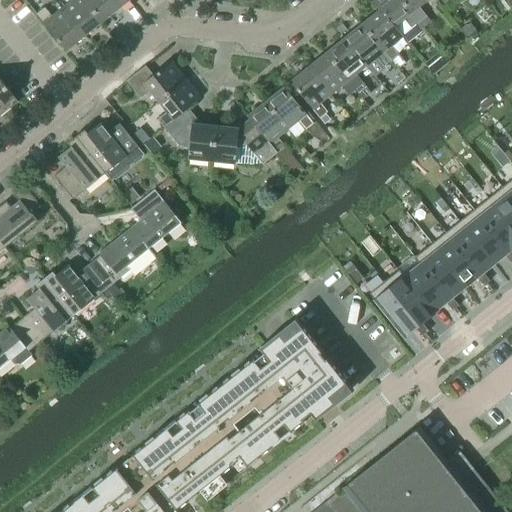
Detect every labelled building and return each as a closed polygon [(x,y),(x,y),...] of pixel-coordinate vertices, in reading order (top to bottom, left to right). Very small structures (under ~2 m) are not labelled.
[(61,10),(83,38),(101,24),(81,0),(70,0),(72,2),(61,10)] [(81,0),(101,24),(118,9),(110,0),(81,0)] [(110,0),(118,9),(130,0),(110,0)] [(401,36),(418,23),(399,0),(375,0),(372,3),(378,12),(379,11),(393,28),(394,27),(401,36)] [(399,0),(418,23),(425,17),(418,8),(427,0),(399,0)] [(83,38),(61,10),(51,19),(44,9),(36,16),(65,52),(83,38)] [(379,11),(378,12),(362,25),(391,62),(398,56),(391,47),(402,37),(401,36),(394,27),(393,28),(379,11)] [(385,70),(383,68),(391,62),(362,25),(344,40),(366,67),(375,78),(385,70)] [(366,67),(344,40),(326,54),(355,90),(363,85),(355,75),(366,67)] [(355,90),(326,54),(308,68),(330,95),(341,87),(348,96),(355,90)] [(157,102),(184,80),(170,63),(152,77),(145,68),(126,83),(140,100),(149,93),(157,102)] [(330,95),(308,68),(290,83),(319,120),(327,113),(320,104),(330,95)] [(181,112),(182,114),(200,99),(184,80),(157,102),(166,113),(157,121),(162,127),(181,112)] [(0,116),(0,117),(17,103),(0,81),(0,116)] [(265,103),(287,130),(298,122),(305,131),(313,124),(284,88),(265,103)] [(287,130),(265,103),(247,118),(249,121),(276,154),(284,148),(277,139),(287,130)] [(211,162),(214,128),(191,125),(182,114),(181,112),(162,127),(178,147),(189,148),(187,160),(211,162)] [(238,130),(214,128),(211,162),(235,165),(235,164),(260,166),(262,164),(263,165),(265,163),(276,154),(249,121),(238,130)] [(128,136),(119,124),(106,135),(99,125),(87,134),(84,131),(76,137),(105,174),(111,182),(113,180),(115,181),(130,168),(129,167),(132,164),(134,166),(142,159),(141,158),(144,156),(138,148),(128,136)] [(141,146),(150,139),(150,138),(142,128),(133,135),(141,146)] [(105,174),(76,137),(68,144),(71,148),(59,157),(66,167),(54,177),(73,200),(105,174)] [(151,157),(159,150),(150,139),(141,146),(151,157)] [(511,179),(501,188),(511,201),(511,179)] [(0,243),(5,249),(41,220),(34,212),(40,207),(24,187),(14,196),(20,203),(8,212),(2,205),(0,207),(0,243)] [(511,201),(501,188),(487,199),(511,230),(511,201)] [(132,229),(148,250),(149,249),(181,224),(154,191),(131,209),(141,222),(132,229)] [(511,230),(487,199),(473,211),(507,252),(510,250),(511,248),(511,230)] [(473,211),(459,222),(493,264),(503,255),(511,264),(511,263),(511,252),(510,250),(507,252),(473,211)] [(459,222),(445,233),(479,275),(482,272),(493,264),(459,222)] [(87,266),(106,290),(130,270),(134,274),(155,257),(149,249),(148,250),(132,229),(99,255),(100,256),(87,266)] [(431,244),(465,286),(475,277),(483,287),(489,282),(482,272),(479,275),(445,233),(431,244)] [(448,300),(451,297),(465,286),(431,244),(413,259),(419,266),(420,265),(448,300)] [(419,266),(404,278),(403,279),(431,313),(444,302),(452,311),(458,306),(451,297),(448,300),(420,265),(419,266)] [(106,290),(87,266),(75,276),(67,267),(55,276),(52,273),(44,279),(74,316),(106,290)] [(355,270),(349,274),(356,284),(362,279),(355,270)] [(398,271),(383,283),(417,325),(414,328),(421,337),(428,332),(420,322),(431,314),(431,313),(403,279),(404,278),(398,271)] [(74,316),(44,279),(36,286),(39,290),(27,299),(35,309),(22,319),(41,342),(74,316)] [(369,294),(402,337),(414,328),(417,325),(383,283),(369,294)] [(29,355),(28,353),(41,342),(22,319),(10,329),(9,328),(0,335),(0,369),(12,360),(14,362),(19,363),(29,355)] [(166,511),(173,507),(176,511),(232,466),(230,463),(238,456),(247,467),(302,423),(301,421),(310,414),(312,412),(309,408),(326,394),(343,381),(326,360),(324,361),(319,354),(320,353),(296,321),(259,350),(263,354),(254,362),(252,360),(197,404),(198,406),(189,413),(188,411),(132,456),(116,469),(116,468),(60,511),(166,511)] [(446,463),(419,428),(342,489),(344,493),(337,498),(334,495),(327,501),(313,511),(505,511),(475,473),(473,470),(465,460),(459,453),(446,463)]
